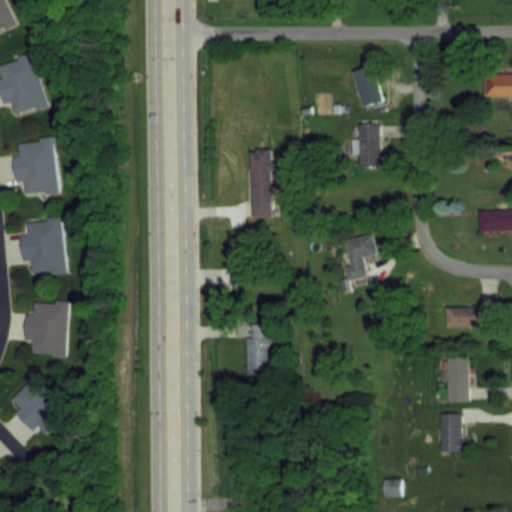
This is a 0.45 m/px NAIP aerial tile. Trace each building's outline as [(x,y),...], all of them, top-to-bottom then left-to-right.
[(0,0),(0,31),(16,25),(7,0),(0,0)] [(49,104),(33,52),(0,62),(0,63),(4,76),(0,77),(0,91),(4,104),(12,102),(16,115),(49,104)] [(383,100),(373,65),(354,71),(364,106),(383,100)] [(511,95),(511,71),(485,71),(485,95),(511,95)] [(381,166),(381,123),(359,123),(359,166),(381,166)] [(16,182),(24,181),(26,195),(61,191),(55,137),(20,140),(22,154),(13,155),(16,182)] [(254,216),(274,216),(274,149),(254,149),(254,216)] [(511,208),(481,209),(482,230),(511,229),(511,208)] [(67,272),(64,216),(29,218),(29,233),(21,233),(23,260),(32,260),(32,274),(67,272)] [(378,254),(374,234),(345,239),(351,278),(367,276),(364,256),(378,254)] [(251,241),(230,241),(230,283),(251,283),(251,241)] [(33,354),(68,355),(70,300),(36,299),(36,313),(27,313),(27,340),(34,340),(33,354)] [(447,325),(491,326),(491,306),(447,305),(447,325)] [(249,374),(273,374),(273,324),(249,324),(249,374)] [(449,357),(449,400),(470,400),(470,357),(449,357)] [(75,409),(37,372),(12,397),(21,407),(16,412),(35,432),(40,427),(49,435),(75,409)] [(465,412),(443,412),(443,451),(465,451),(465,412)]
